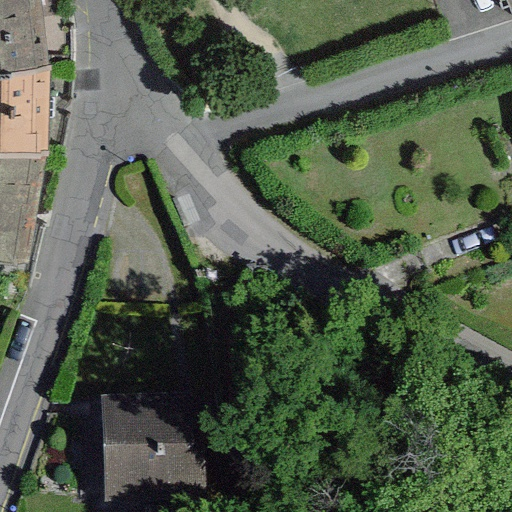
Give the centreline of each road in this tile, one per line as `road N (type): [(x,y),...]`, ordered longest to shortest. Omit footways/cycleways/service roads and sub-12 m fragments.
road 1 (residential): [(176,147),(250,241),(511,380)]
road 2 (residential): [(108,92),(62,286),(0,479)]
road 3 (residential): [(511,40),(176,147)]
